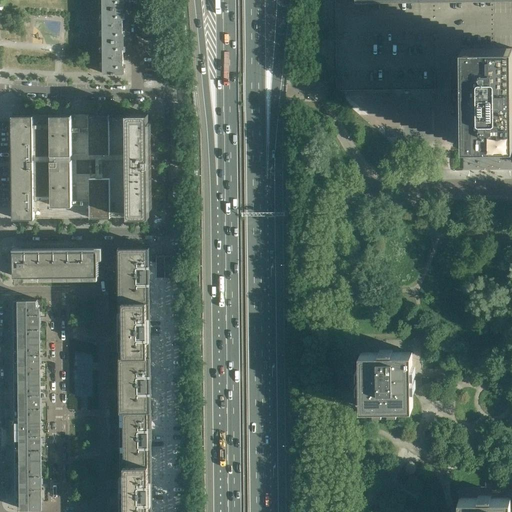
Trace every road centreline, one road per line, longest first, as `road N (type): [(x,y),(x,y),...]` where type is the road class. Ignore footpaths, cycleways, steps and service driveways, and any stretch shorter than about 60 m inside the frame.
road 1 (unclassified): [(332,511),(335,222),(365,190),(442,186)]
road 2 (motorway): [(260,511),(257,176)]
road 3 (motorway): [(228,185),(231,511)]
road 4 (residential): [(167,92),(169,234),(0,236)]
road 5 (residential): [(0,292),(58,291),(59,511)]
road 6 (motorway): [(198,0),(228,185)]
road 7 (motorway): [(225,0),(228,185)]
road 8 (motorway): [(257,176),(283,0)]
road 9 (motorway): [(257,176),(255,0)]
road 10 (unclassified): [(440,66),(441,27),(382,24),(356,25),(350,60),(361,67)]
road 11 (residential): [(0,90),(137,93)]
road 12 (unclassified): [(442,186),(440,66)]
